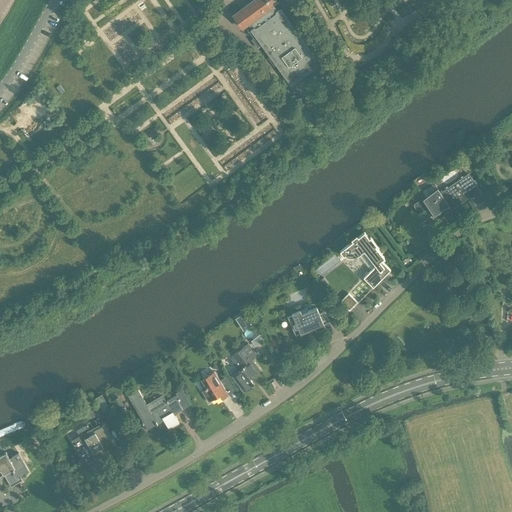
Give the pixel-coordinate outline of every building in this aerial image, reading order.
[(274,66),(276,64),(293,86),(290,82),(299,76),(307,70),(310,68),(317,65),(317,64),(316,62),(307,50),(279,12),(282,9),(282,8),(278,12),(273,5),(277,2),(278,4),(278,3),(275,0),(253,0),(233,15),(242,28),(248,23),(252,30),(249,32),(248,31),(247,31),(248,32),(249,33),(248,33),(249,34),(250,34),(253,38),(251,39),(258,48),(262,44),(270,55),(268,57),(274,66)] [(414,204),(414,206),(416,210),(418,210),(427,205),(434,215),(445,208),(447,211),(452,207),(453,209),(480,191),(469,174),(440,193),(437,189),(423,199),(414,204)] [(369,238),(364,232),(358,237),(356,235),(351,239),(353,241),(340,251),(344,256),(345,255),(346,256),(347,256),(347,257),(348,257),(349,257),(350,257),(351,257),(352,257),(353,256),(354,256),(355,257),(364,251),(375,266),(363,278),(340,301),(350,311),(373,287),(390,269),(381,260),(384,258),(378,249),(379,248),(370,237),(369,238)] [(306,307),(292,313),(292,315),(287,317),(295,335),(300,333),(300,334),(308,330),(310,334),(316,332),(315,328),(329,321),(325,311),(319,313),(316,307),(308,311),(306,307)] [(247,314),(238,320),(245,330),(253,324),(247,314)] [(261,333),(251,341),(255,346),(264,339),(261,333)] [(234,356),(232,358),(238,371),(232,375),(244,391),(254,384),(250,378),(260,370),(252,360),(257,356),(248,343),(232,355),(234,356)] [(202,391),(208,402),(220,395),(222,399),(229,395),(214,371),(201,379),(205,387),(205,389),(202,391)] [(177,395),(175,396),(183,409),(191,404),(182,388),(175,393),(177,395)] [(138,389),(127,395),(131,400),(145,425),(147,429),(158,423),(156,420),(162,416),(169,428),(179,422),(177,419),(174,414),(183,409),(175,396),(166,401),(161,394),(146,403),(141,394),(138,389)] [(101,393),(95,396),(103,411),(109,407),(101,393)] [(126,408),(119,396),(111,400),(118,413),(126,408)] [(97,408),(88,413),(90,418),(100,413),(97,408)] [(80,437),(74,441),(84,459),(85,460),(94,454),(93,453),(97,451),(100,456),(107,452),(105,448),(115,443),(104,423),(94,429),(90,422),(83,426),(76,430),(80,437)] [(38,435),(34,438),(38,445),(42,442),(38,435)] [(0,476),(3,474),(11,487),(23,480),(20,475),(29,470),(19,452),(10,458),(6,452),(0,455),(0,476)]
